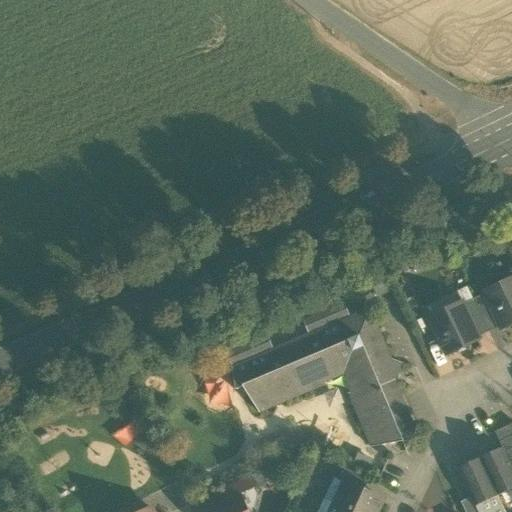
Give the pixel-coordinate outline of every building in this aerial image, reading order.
[(511,277),(483,291),(486,297),(511,284),(511,277)] [(500,327),(501,330),(511,324),(511,284),(486,297),(500,327)] [(486,297),(475,302),(489,332),(500,327),(486,297)] [(478,337),(489,332),(475,302),(474,299),(463,304),(464,307),(478,337)] [(464,307),(463,304),(461,301),(429,317),(431,322),(464,307)] [(303,321),(308,335),(350,317),(344,304),(303,321)] [(431,322),(447,355),(479,340),(478,337),(464,307),(431,322)] [(300,338),(273,349),(231,367),(235,390),(242,386),(259,413),(326,384),(325,382),(338,377),(338,376),(343,374),(345,379),(345,380),(350,392),(348,393),(371,447),(401,442),(409,445),(416,430),(394,380),(401,364),(391,360),(370,309),(350,317),(308,335),(306,340),(300,338)] [(226,353),(231,367),(273,349),(267,336),(226,353)] [(511,423),(494,432),(499,443),(511,436),(511,423)] [(501,448),(504,453),(511,448),(511,436),(499,443),(501,448)] [(501,448),(479,458),(497,496),(511,489),(511,470),(509,463),(504,453),(501,448)] [(475,507),(497,496),(479,458),(457,469),(470,497),(475,507)] [(345,482),(360,489),(366,478),(344,468),(338,480),(344,483),(345,482)] [(222,489),(227,500),(236,495),(236,496),(253,488),(248,477),(222,489)] [(344,483),(335,504),(352,511),(376,511),(382,500),(360,489),(345,482),(344,483)] [(203,511),(243,511),(236,496),(236,495),(227,500),(203,511)] [(504,511),(497,496),(475,507),(477,511),(504,511)] [(460,502),(464,511),(477,511),(475,507),(470,497),(460,502)]
